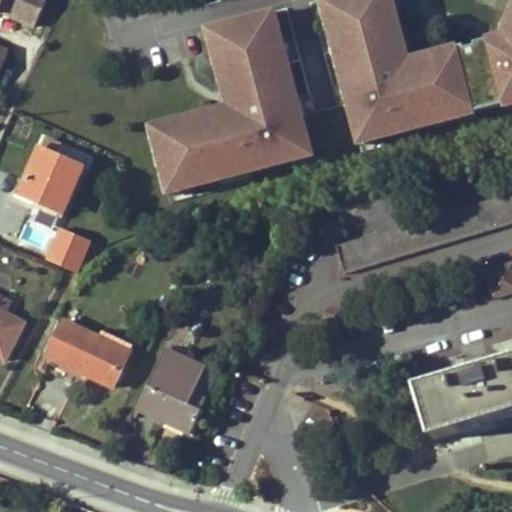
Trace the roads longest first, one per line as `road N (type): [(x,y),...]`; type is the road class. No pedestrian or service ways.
road 1 (residential): [(283,377),(311,305),(511,246)]
road 2 (residential): [(283,377),(321,379),(511,321)]
road 3 (secondary): [(0,435),(201,511)]
road 4 (residential): [(227,511),(283,377)]
